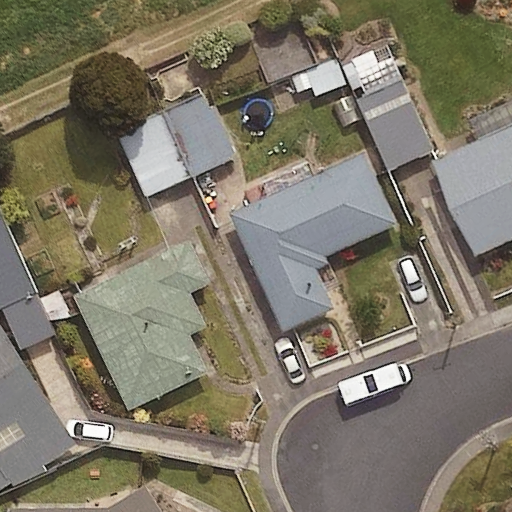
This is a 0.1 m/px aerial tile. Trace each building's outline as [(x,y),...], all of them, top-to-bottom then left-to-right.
[(317,99),(353,83),(393,170),(435,151),(386,46),(344,65),(341,58),(292,81),(299,96),(312,89),(317,99)] [(151,199),(239,157),(208,93),(120,134),(151,199)] [(511,123),(432,159),(475,255),(511,238),(511,123)] [(365,153),(230,213),(283,331),(333,309),(315,269),(328,264),(325,256),(397,224),(365,153)] [(61,290),(43,299),(0,207),(0,206),(0,309),(7,306),(27,349),(59,334),(55,326),(74,317),(61,290)] [(189,240),(73,295),(128,409),(206,372),(188,334),(206,326),(190,292),(210,283),(189,240)] [(0,434),(50,403),(0,324),(0,434)] [(108,508),(9,508),(8,511),(173,511),(171,511),(161,511),(145,485),(108,508)]
